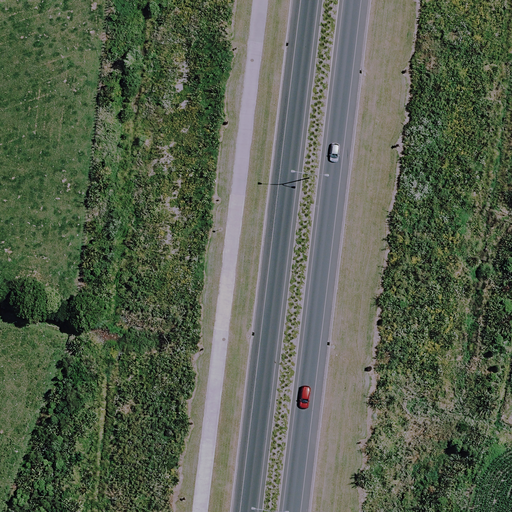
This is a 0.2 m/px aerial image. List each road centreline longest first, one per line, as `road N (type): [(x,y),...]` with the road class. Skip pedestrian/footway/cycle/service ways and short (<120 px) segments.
road 1 (secondary): [(246,511),(306,0)]
road 2 (secondary): [(346,0),(291,511)]
